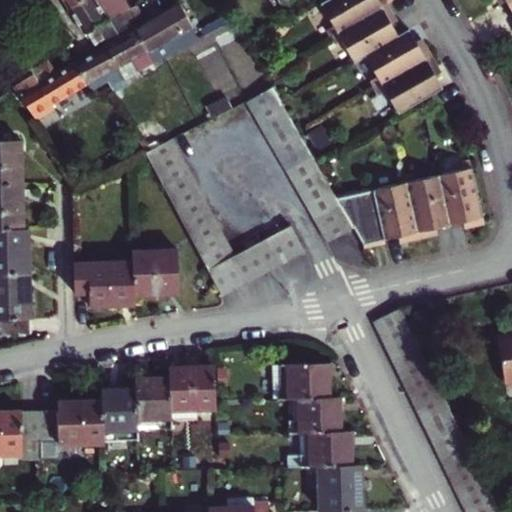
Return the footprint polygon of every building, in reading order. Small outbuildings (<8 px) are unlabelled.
[(80,0),(70,6),(87,34),(122,13),(114,0),(80,0)] [(330,28),(333,35),(391,2),(389,0),(324,0),(323,1),(336,24),(330,28)] [(508,3),(511,9),(511,0),(499,0),(503,6),(508,3)] [(391,2),(333,35),(338,43),(345,39),(357,61),(366,55),(403,34),(395,20),(400,17),(391,2)] [(167,56),(203,35),(186,4),(140,29),(151,50),(157,61),(167,56)] [(126,13),(102,29),(108,38),(112,36),(135,21),(132,16),(129,11),(126,13)] [(140,29),(135,21),(112,36),(116,43),(140,29)] [(157,61),(151,50),(140,29),(116,43),(109,47),(120,67),(123,72),(129,68),(132,72),(133,75),(157,61)] [(411,30),(403,34),(366,55),(379,78),(372,82),(375,88),(432,56),(422,39),(418,41),(411,30)] [(79,64),(90,83),(95,92),(113,82),(132,72),(129,68),(123,72),(120,67),(109,47),(79,64)] [(400,115),(420,104),(431,97),(445,89),(438,77),(443,74),(432,56),(375,88),(380,97),(387,93),(400,115)] [(54,107),(52,104),(90,83),(79,64),(41,85),(35,74),(17,86),(38,117),(54,107)] [(249,101),(256,113),(283,98),(276,86),(249,101)] [(256,113),(262,124),(289,109),(284,101),(283,98),(256,113)] [(151,101),(137,110),(152,134),(165,125),(151,101)] [(289,109),(262,124),(269,136),(296,121),(289,109)] [(269,136),(275,147),(302,133),(301,130),(296,121),(269,136)] [(275,147),(283,160),(309,145),(302,133),(275,147)] [(149,153),(155,164),(182,150),(177,139),(154,151),(149,153)] [(0,186),(23,186),(23,176),(23,142),(0,142),(0,186)] [(289,171),(315,156),(309,145),(283,160),(289,171)] [(182,150),(155,164),(161,176),(187,162),(182,150)] [(289,171),(296,182),(322,168),(318,161),(315,156),(289,171)] [(187,162),(161,176),(167,187),(194,173),(187,162)] [(436,178),(447,228),(461,225),(462,230),(482,226),(468,163),(459,166),(460,173),(436,178)] [(296,182),(302,194),(328,180),(322,168),(296,182)] [(170,192),(173,197),(199,184),(194,173),(167,187),(170,192)] [(436,230),(447,228),(436,178),(412,184),(411,176),(404,178),(418,240),(438,236),(436,230)] [(400,244),(418,240),(404,178),(395,180),(397,187),(340,200),(342,203),(356,228),(365,245),(387,240),(399,238),(400,244)] [(302,194),(309,205),(335,191),(328,180),(302,194)] [(199,184),(173,197),(180,210),(206,196),(199,184)] [(0,231),(24,231),(23,186),(0,186),(0,231)] [(309,205),(315,217),(328,210),(342,203),(340,200),(335,191),(309,205)] [(206,196),(180,210),(185,221),(211,207),(206,196)] [(328,210),(342,235),(356,228),(342,203),(328,210)] [(191,232),(217,218),(211,207),(185,221),(191,232)] [(315,217),(329,242),(342,235),(328,210),(315,217)] [(223,230),(217,218),(191,232),(197,244),(223,230)] [(281,234),(294,259),(306,252),(293,227),(281,234)] [(197,244),(204,256),(229,243),(223,230),(197,244)] [(0,275),(32,275),(31,231),(24,231),(0,231),(0,275)] [(269,239),(283,265),(294,259),(281,234),(269,239)] [(258,246),(272,271),(283,265),(269,239),(258,246)] [(204,256),(211,270),(223,264),(234,258),(236,257),(229,243),(204,256)] [(260,278),(272,271),(258,246),(247,251),(260,278)] [(155,258),(155,250),(135,251),(135,261),(135,268),(136,293),(180,293),(180,257),(155,258)] [(234,258),(248,284),(260,278),(247,251),(236,257),(234,258)] [(223,264),(236,291),(248,284),(234,258),(223,264)] [(110,269),(109,262),(76,262),(77,293),(90,292),(90,305),(136,304),(136,293),(135,268),(110,269)] [(225,297),(236,291),(223,264),(211,270),(224,295),(225,297)] [(0,338),(2,338),(2,334),(33,334),(32,281),(32,275),(0,275),(0,338)] [(402,308),(375,322),(380,333),(408,320),(403,309),(402,308)] [(380,333),(386,345),(414,332),(408,320),(380,333)] [(386,345),(392,357),(420,344),(414,332),(386,345)] [(511,336),(502,338),(509,383),(511,382),(511,336)] [(392,357),(398,369),(426,356),(420,344),(392,357)] [(426,356),(398,369),(404,382),(432,369),(426,356)] [(299,402),(306,401),(328,401),(327,366),(271,368),(272,390),(277,390),(278,402),(299,402)] [(219,410),(219,404),(218,367),(171,369),(171,378),(172,404),(197,403),(198,410),(219,410)] [(432,369),(404,382),(410,393),(438,380),(432,369)] [(139,390),(139,418),(161,417),(161,423),(161,427),(172,427),(172,411),(172,404),(171,378),(138,379),(139,390)] [(438,380),(410,393),(412,398),(416,405),(444,392),(438,380)] [(106,400),(106,430),(126,430),(126,436),(126,441),(140,440),(140,424),(139,418),(139,390),(105,391),(106,400)] [(444,392),(416,405),(422,418),(450,404),(444,392)] [(42,440),(60,439),(60,436),(86,434),(87,443),(107,442),(106,437),(106,430),(106,400),(60,402),(60,411),(41,412),(42,440)] [(328,401),(306,401),(307,422),(300,422),(295,423),(295,434),(305,434),(310,434),(340,433),(339,400),(328,401)] [(197,403),(172,404),(172,411),(198,410),(197,403)] [(422,418),(427,428),(455,415),(450,404),(422,418)] [(4,452),(24,452),(24,441),(42,440),(41,412),(0,413),(0,444),(4,444),(4,452)] [(427,428),(433,441),(461,427),(455,415),(427,428)] [(433,441),(439,452),(466,439),(461,427),(433,441)] [(352,465),(351,433),(340,433),(310,434),(310,452),(305,453),(295,453),(295,466),(319,466),(327,466),(352,465)] [(60,436),(60,439),(60,444),(87,443),(86,434),(60,436)] [(439,452),(444,464),(472,450),(466,439),(439,452)] [(43,458),(42,440),(24,441),(24,452),(24,459),(43,458)] [(444,464),(450,476),(478,462),(472,450),(444,464)] [(450,476),(456,488),(484,474),(478,462),(450,476)] [(332,511),(364,511),(363,464),(352,465),(327,466),(328,491),(320,491),(320,511),(332,511)] [(328,491),(327,466),(319,466),(320,491),(328,491)] [(456,488),(461,499),(489,485),(484,474),(456,488)] [(461,499),(467,510),(495,497),(489,485),(461,499)] [(270,511),(270,504),(256,505),(255,495),(230,496),(231,506),(212,506),(211,511),(270,511)] [(467,510),(467,511),(496,511),(501,510),(495,497),(467,510)]
